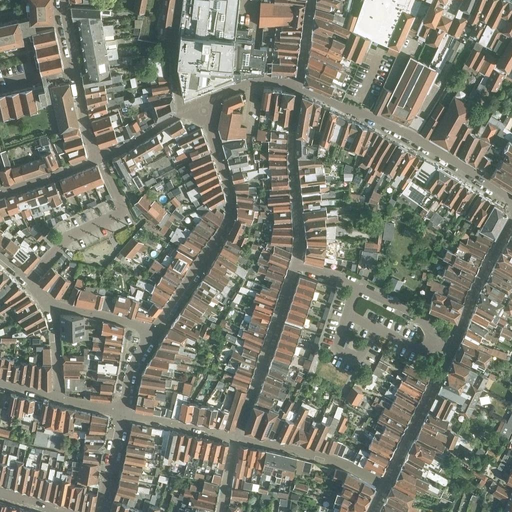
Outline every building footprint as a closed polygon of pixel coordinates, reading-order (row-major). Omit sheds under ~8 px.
[(28,0),(29,8),(52,7),(51,0),(28,0)] [(134,0),(133,10),(144,12),(146,0),(134,0)] [(163,0),(158,37),(160,37),(169,39),(172,18),(174,1),(174,0),(163,0)] [(265,47),(261,47),(253,46),(253,39),(248,39),(248,34),(245,33),(246,27),(236,26),(238,0),(181,0),(178,33),(180,33),(177,64),(183,98),(240,76),(240,75),(249,74),(263,73),(265,56),(265,55),(265,47)] [(340,1),(337,0),(315,0),(315,1),(316,2),(315,7),(329,11),(330,6),(338,8),(340,1)] [(349,13),(352,0),(346,0),(343,13),(334,11),(334,12),(348,17),(349,13)] [(364,35),(377,0),(362,0),(358,15),(353,30),(364,35)] [(377,40),(393,0),(377,0),(364,35),(370,37),(377,40)] [(403,16),(409,0),(393,0),(377,40),(386,44),(399,15),(403,16)] [(472,4),(473,0),(459,0),(446,28),(445,28),(437,47),(431,58),(428,65),(410,56),(392,90),(381,114),(408,125),(414,112),(416,113),(426,92),(427,92),(438,70),(439,70),(445,58),(455,38),(458,33),(458,32),(472,4)] [(416,12),(421,0),(409,0),(403,16),(399,15),(386,44),(389,45),(386,51),(396,55),(399,49),(409,27),(414,16),(416,12)] [(424,15),(430,0),(421,0),(416,12),(424,15)] [(434,23),(444,0),(430,0),(424,15),(423,18),(434,23)] [(445,28),(446,28),(459,0),(444,0),(434,23),(426,41),(437,47),(445,28)] [(480,9),(483,0),(473,0),(472,4),(458,32),(467,36),(475,20),(474,19),(480,9)] [(490,49),(511,9),(511,0),(495,0),(476,39),(475,41),(473,45),(464,62),(459,72),(467,76),(471,69),(477,72),(478,71),(479,69),(488,53),(490,49)] [(476,39),(495,0),(483,0),(480,9),(474,19),(475,20),(467,36),(475,41),(474,42),(475,42),(473,45),(475,41),(476,39)] [(304,4),(269,2),(261,1),(258,26),(271,26),(301,24),(304,4)] [(77,19),(101,18),(100,13),(111,13),(110,8),(70,6),(72,19),(77,19)] [(32,31),(54,26),(53,21),(52,7),(29,8),(30,16),(18,19),(22,34),(32,32),(32,31)] [(348,17),(334,12),(334,13),(315,8),(314,14),(314,16),(351,29),(353,30),(358,15),(349,13),(348,17)] [(501,52),(511,32),(511,9),(490,49),(488,53),(479,69),(478,71),(483,74),(482,76),(481,76),(478,81),(484,84),(490,72),(491,72),(496,62),(499,56),(501,52)] [(348,36),(351,29),(314,16),(312,30),(326,35),(327,32),(331,33),(333,28),(336,32),(348,36)] [(414,16),(409,27),(416,32),(421,19),(414,16)] [(79,30),(113,29),(112,24),(102,24),(101,18),(77,19),(79,30)] [(426,41),(434,23),(423,18),(415,36),(426,41)] [(23,42),(22,34),(18,19),(4,22),(9,45),(23,42)] [(0,46),(9,45),(4,22),(0,23),(0,46)] [(271,32),(300,33),(301,24),(271,26),(271,32)] [(35,45),(57,40),(54,26),(32,31),(32,32),(35,45)] [(81,41),(105,38),(104,34),(114,33),(113,29),(79,30),(81,41)] [(370,37),(364,35),(353,30),(351,29),(348,36),(345,43),(326,35),(312,30),(311,39),(359,59),(360,60),(370,37)] [(299,41),(300,33),(271,32),(270,38),(299,41)] [(504,77),(505,76),(510,66),(511,62),(511,61),(511,32),(501,52),(499,56),(496,62),(491,72),(490,72),(484,84),(495,90),(499,82),(501,83),(504,77)] [(169,53),(169,39),(160,37),(160,53),(159,53),(159,56),(169,56),(169,53)] [(83,52),(117,48),(115,38),(105,40),(105,38),(81,41),(83,52)] [(299,41),(270,38),(262,38),(261,47),(265,47),(298,49),(299,41)] [(455,38),(445,58),(451,62),(457,50),(460,52),(464,43),(455,38)] [(357,64),(359,59),(311,39),(310,47),(347,64),(349,60),(357,64)] [(38,58),(60,53),(57,40),(35,45),(38,58)] [(297,57),(298,49),(265,47),(265,55),(297,57)] [(350,65),(347,64),(310,47),(309,55),(339,69),(341,65),(348,69),(350,65)] [(84,62),(118,58),(117,48),(83,52),(84,62)] [(60,53),(38,58),(41,72),(63,67),(60,53)] [(169,56),(159,56),(148,55),(148,57),(142,57),(142,64),(148,64),(148,74),(149,74),(170,75),(169,65),(169,56)] [(295,73),(297,57),(265,55),(265,56),(266,56),(265,65),(267,65),(266,72),(272,71),(295,73)] [(347,72),(339,69),(309,55),(307,64),(333,76),(334,73),(335,72),(344,77),(347,72)] [(86,73),(110,69),(109,64),(119,62),(118,58),(84,62),(86,73)] [(333,77),(333,76),(307,64),(305,72),(329,83),(331,80),(341,85),(342,81),(333,77)] [(84,86),(104,83),(122,80),(121,74),(111,76),(110,69),(86,73),(81,74),(84,86)] [(442,80),(447,83),(451,85),(457,74),(449,69),(442,80)] [(334,85),(329,83),(305,72),(303,84),(329,95),(334,85)] [(172,90),(170,75),(149,74),(150,84),(151,86),(141,88),(142,93),(146,93),(152,92),(152,94),(172,90)] [(442,80),(438,77),(434,85),(443,90),(447,83),(442,80)] [(60,131),(78,126),(69,83),(51,86),(48,81),(33,88),(38,108),(53,100),(60,131)] [(86,96),(112,91),(124,88),(123,84),(111,87),(105,88),(104,83),(84,86),(86,96)] [(341,101),(346,91),(334,85),(329,95),(341,101)] [(381,114),(392,90),(382,86),(382,87),(383,87),(372,111),(381,114)] [(38,108),(33,88),(32,87),(19,90),(24,112),(38,109),(38,108)] [(269,116),(273,89),(263,89),(261,107),(266,107),(265,116),(266,116),(266,118),(263,118),(263,122),(268,122),(269,116)] [(276,129),(282,90),(281,90),(273,89),(269,116),(274,117),(273,120),(272,120),(270,128),(276,129)] [(10,115),(24,112),(19,90),(5,93),(10,115)] [(150,109),(173,100),(172,90),(152,94),(152,92),(146,93),(140,95),(142,98),(147,96),(150,108),(150,109)] [(287,132),(288,133),(289,124),(292,104),(294,93),(282,90),(276,129),(276,131),(287,132)] [(113,98),(112,91),(86,96),(88,106),(107,101),(107,99),(113,98)] [(432,95),(427,92),(426,92),(416,113),(414,112),(408,125),(418,131),(425,120),(439,98),(433,95),(432,95)] [(0,117),(10,115),(5,93),(0,93),(0,117)] [(220,137),(244,139),(245,134),(245,133),(246,127),(239,126),(240,120),(242,112),(232,110),(232,107),(244,102),(240,93),(223,100),(218,129),(220,136),(220,137)] [(305,136),(312,100),(312,99),(302,95),(296,134),(305,136)] [(107,101),(88,106),(89,116),(107,111),(105,105),(117,102),(117,101),(118,100),(120,107),(124,106),(122,96),(113,98),(107,99),(107,101)] [(473,107),(454,96),(449,104),(447,107),(429,138),(439,144),(448,149),(464,121),(472,107),(473,107)] [(150,109),(150,108),(144,110),(144,111),(134,115),(137,121),(147,117),(146,114),(151,112),(155,122),(175,110),(173,100),(150,109)] [(313,136),(321,104),(312,100),(305,136),(306,142),(311,143),(313,136)] [(429,138),(447,107),(439,102),(431,115),(420,132),(429,138)] [(320,138),(329,108),(321,104),(313,136),(320,138)] [(329,137),(336,112),(329,108),(320,138),(319,141),(318,145),(315,158),(320,159),(321,156),(326,157),(329,144),(335,145),(337,139),(329,137)] [(337,139),(345,116),(336,112),(329,137),(337,139)] [(95,134),(113,128),(111,121),(117,119),(115,113),(91,120),(95,134)] [(343,143),(351,120),(345,116),(337,139),(335,145),(332,153),(336,155),(340,144),(339,144),(340,141),(343,143)] [(157,135),(161,143),(186,130),(180,119),(156,133),(157,135)] [(358,151),(366,127),(358,123),(351,120),(343,143),(342,146),(348,148),(348,147),(358,151)] [(129,124),(133,131),(139,127),(135,121),(129,124)] [(464,121),(448,149),(456,153),(471,125),(464,121)] [(492,141),(499,128),(488,121),(486,126),(484,130),(480,136),(479,139),(478,138),(467,160),(473,164),(475,165),(481,154),(484,149),(487,150),(493,141),(492,141)] [(133,131),(129,124),(128,122),(122,125),(123,129),(126,138),(134,134),(133,131)] [(479,139),(480,136),(484,130),(486,126),(482,124),(475,137),(469,133),(458,154),(467,160),(478,138),(479,139)] [(65,139),(81,135),(78,126),(60,131),(55,133),(57,138),(64,135),(65,139)] [(370,150),(379,134),(374,130),(366,127),(358,151),(363,153),(362,156),(364,157),(365,154),(366,152),(368,152),(370,150)] [(511,131),(504,127),(502,130),(506,132),(502,137),(508,141),(511,143),(511,131)] [(113,128),(95,134),(99,147),(124,139),(122,134),(116,136),(113,128)] [(188,143),(203,136),(200,128),(178,139),(181,147),(184,145),(188,143)] [(287,132),(276,131),(271,131),(266,130),(258,128),(256,137),(256,139),(261,140),(263,140),(287,142),(287,132)] [(499,128),(492,141),(493,141),(498,145),(502,137),(506,132),(502,130),(499,128)] [(306,142),(305,136),(296,134),(296,145),(297,157),(297,158),(309,158),(315,158),(318,145),(311,143),(306,142)] [(370,165),(385,137),(379,134),(370,150),(368,152),(366,152),(365,154),(364,157),(362,156),(358,165),(367,169),(370,164),(370,165)] [(59,153),(83,145),(81,135),(65,139),(57,142),(53,143),(59,153)] [(167,154),(161,143),(157,135),(143,143),(149,154),(160,147),(165,156),(167,154)] [(190,149),(206,142),(203,136),(188,143),(190,149)] [(246,148),(244,139),(220,137),(226,157),(244,154),(243,148),(246,148)] [(375,174),(392,141),(385,137),(370,165),(373,166),(370,172),(367,170),(363,178),(371,181),(375,174)] [(41,158),(44,171),(58,167),(51,152),(48,143),(46,139),(40,141),(41,145),(37,147),(40,155),(41,158)] [(287,151),(287,142),(263,140),(261,140),(260,144),(269,145),(268,150),(287,151)] [(384,170),(398,144),(392,141),(375,174),(380,176),(384,170)] [(503,148),(503,149),(507,151),(511,154),(511,143),(508,141),(503,148)] [(190,149),(186,151),(178,154),(175,156),(177,160),(190,154),(192,159),(209,151),(206,142),(190,149)] [(152,159),(149,154),(143,143),(130,150),(140,169),(142,168),(138,160),(144,157),(147,162),(152,159)] [(391,175),(395,169),(407,149),(398,144),(384,170),(380,176),(372,190),(370,196),(378,200),(380,196),(382,194),(376,191),(386,172),(388,173),(385,178),(389,180),(391,175)] [(511,154),(493,144),(489,151),(511,165),(511,154)] [(83,145),(59,153),(61,158),(68,155),(70,162),(86,156),(83,145)] [(178,154),(186,151),(184,145),(181,147),(176,150),(178,154)] [(256,153),(255,149),(253,149),(254,159),(268,158),(268,160),(286,159),(287,151),(268,150),(268,153),(256,153)] [(403,173),(415,153),(407,149),(395,169),(398,171),(397,174),(391,183),(396,187),(404,174),(403,173)] [(15,181),(11,168),(10,166),(6,150),(0,152),(5,168),(0,169),(0,173),(4,185),(15,181)] [(136,171),(140,169),(130,150),(120,155),(128,171),(134,168),(136,171)] [(192,171),(212,161),(210,153),(188,162),(192,171)] [(247,172),(246,171),(241,171),(240,170),(250,169),(249,164),(248,164),(246,153),(244,154),(226,157),(229,167),(231,174),(247,172)] [(402,192),(423,158),(415,153),(403,173),(404,174),(407,176),(406,178),(404,176),(398,184),(404,188),(401,191),(402,192)] [(491,160),(486,157),(481,154),(475,165),(485,171),(490,161),(491,160)] [(132,177),(128,171),(120,155),(112,159),(128,188),(130,187),(130,186),(135,183),(132,177)] [(511,166),(495,155),(490,161),(511,174),(511,166)] [(25,178),(44,171),(41,158),(21,164),(25,178)] [(320,159),(315,158),(309,158),(297,158),(298,167),(318,165),(318,168),(322,167),(323,167),(323,164),(328,165),(328,160),(320,159)] [(408,196),(430,162),(423,158),(402,192),(408,196)] [(286,159),(268,160),(268,162),(268,168),(287,167),(286,159)] [(194,177),(215,167),(212,161),(192,171),(194,177)] [(511,187),(511,174),(495,164),(490,161),(485,171),(483,174),(489,178),(494,181),(496,182),(495,183),(502,187),(504,183),(511,187)] [(415,201),(437,166),(430,162),(408,196),(415,201)] [(15,181),(25,178),(21,164),(11,168),(15,181)] [(87,169),(93,185),(103,181),(97,165),(87,169)] [(323,174),(322,167),(318,168),(318,165),(298,167),(299,176),(323,174)] [(421,205),(444,171),(437,166),(415,201),(421,205)] [(198,185),(218,176),(215,167),(194,177),(198,185)] [(268,168),(258,169),(247,171),(248,179),(249,179),(259,172),(267,172),(267,178),(288,177),(287,167),(268,168)] [(84,189),(93,185),(87,169),(78,172),(84,189)] [(428,209),(451,175),(444,171),(421,205),(428,209)] [(79,191),(84,189),(78,172),(69,176),(75,192),(76,192),(77,195),(81,194),(79,191)] [(244,180),(248,179),(247,172),(231,174),(233,182),(244,180)] [(132,177),(135,183),(139,190),(144,187),(139,177),(137,174),(132,177)] [(300,186),(325,183),(324,174),(323,174),(299,176),(300,186)] [(442,203),(444,200),(458,179),(451,175),(428,209),(427,211),(423,216),(430,219),(433,216),(436,212),(433,210),(437,203),(438,200),(442,203)] [(65,196),(75,192),(69,176),(59,180),(65,196)] [(193,200),(200,196),(220,184),(218,176),(198,185),(197,185),(199,190),(191,196),(193,200)] [(271,189),(289,187),(288,177),(262,179),(262,183),(264,183),(264,182),(271,181),(271,182),(271,189)] [(450,205),(464,183),(458,179),(444,200),(450,205)] [(54,182),(44,185),(50,204),(61,200),(54,182)] [(254,195),(258,195),(258,194),(256,194),(256,191),(254,191),(254,187),(248,187),(248,182),(234,184),(236,192),(236,193),(254,195)] [(301,194),(329,191),(328,186),(326,186),(325,183),(300,186),(301,194)] [(458,209),(471,188),(464,183),(450,205),(447,211),(451,214),(452,212),(455,207),(458,209)] [(203,202),(223,191),(220,184),(200,196),(203,202)] [(51,206),(50,204),(44,185),(34,189),(39,203),(44,201),(46,208),(51,206)] [(270,196),(289,194),(289,187),(271,189),(269,189),(270,196)] [(465,214),(478,193),(471,188),(458,209),(465,214)] [(29,206),(39,203),(34,189),(24,192),(29,206)] [(176,197),(182,203),(186,198),(176,189),(174,192),(178,195),(176,197)] [(302,202),(321,200),(321,197),(341,195),(341,189),(329,191),(301,194),(302,202)] [(217,205),(225,200),(223,191),(203,202),(204,202),(200,205),(196,207),(198,210),(195,213),(199,215),(208,209),(209,210),(211,208),(217,205)] [(30,208),(29,206),(24,192),(15,196),(19,210),(21,216),(32,213),(30,208)] [(143,212),(154,201),(145,192),(134,203),(143,212)] [(264,195),(258,195),(254,195),(236,193),(236,200),(253,202),(256,203),(260,203),(265,203),(264,195)] [(472,218),(485,196),(478,193),(465,214),(464,216),(467,217),(461,227),(465,229),(472,219),(472,218)] [(268,203),(290,202),(289,194),(270,196),(267,196),(268,203)] [(15,196),(5,199),(9,213),(14,212),(16,218),(22,217),(21,216),(19,210),(15,196)] [(470,231),(475,234),(475,233),(479,227),(493,201),(485,196),(472,218),(472,219),(476,221),(473,224),(470,231)] [(9,213),(5,199),(4,197),(0,198),(0,221),(4,220),(3,216),(9,213)] [(303,209),(325,207),(325,206),(320,207),(320,204),(334,203),(334,199),(322,200),(321,200),(302,202),(303,209)] [(225,200),(217,205),(224,210),(225,200)] [(252,209),(253,202),(236,200),(237,207),(249,209),(252,209)] [(161,227),(163,224),(167,219),(170,215),(166,211),(165,212),(154,201),(143,212),(155,223),(156,222),(161,227)] [(479,227),(494,235),(506,212),(506,209),(493,201),(479,227)] [(264,211),(290,209),(290,202),(268,203),(265,203),(260,203),(260,207),(263,207),(264,211)] [(258,210),(252,209),(249,209),(237,207),(236,217),(249,223),(251,223),(253,215),(257,216),(258,210)] [(304,219),(337,216),(336,209),(330,210),(330,212),(326,212),(325,207),(303,209),(304,219)] [(423,216),(427,211),(423,208),(419,214),(423,217),(423,216)] [(214,213),(209,210),(208,209),(199,215),(198,215),(216,227),(221,221),(222,219),(222,217),(223,214),(216,210),(214,213)] [(273,222),(291,221),(290,209),(264,211),(260,211),(260,214),(258,214),(257,221),(262,221),(262,216),(273,216),(273,222)] [(199,215),(195,213),(194,212),(189,213),(198,221),(196,224),(212,234),(216,227),(198,215),(199,215)] [(391,217),(398,225),(404,219),(397,212),(391,217)] [(167,219),(171,222),(175,216),(171,213),(170,215),(167,219)] [(305,228),(325,226),(324,222),(337,220),(337,216),(304,219),(305,228)] [(433,216),(430,219),(426,226),(432,229),(438,220),(433,216)] [(46,219),(47,225),(51,228),(55,223),(53,217),(46,219)] [(250,226),(251,223),(249,223),(236,217),(232,228),(231,229),(241,234),(245,224),(250,226)] [(376,229),(382,231),(385,219),(379,217),(376,229)] [(0,249),(1,250),(10,238),(12,237),(13,236),(13,235),(7,229),(14,222),(12,221),(8,225),(3,231),(0,234),(0,249)] [(271,229),(292,230),(292,228),(291,221),(273,222),(272,222),(271,229)] [(34,236),(40,231),(38,230),(36,223),(32,225),(29,230),(30,233),(34,236)] [(164,232),(168,227),(163,224),(161,227),(160,230),(164,232)] [(207,240),(212,234),(196,224),(191,230),(207,240)] [(325,236),(325,237),(334,238),(335,225),(325,226),(305,228),(306,236),(325,236)] [(30,233),(29,230),(29,231),(26,226),(21,230),(19,228),(24,234),(25,234),(26,235),(30,233)] [(191,230),(185,227),(183,230),(176,227),(174,231),(202,246),(207,240),(191,230)] [(491,241),(494,235),(479,227),(475,233),(491,241)] [(245,235),(241,234),(231,229),(227,237),(240,243),(242,243),(244,244),(248,236),(245,235)] [(40,231),(34,236),(39,240),(44,234),(40,231)] [(198,252),(202,246),(174,231),(171,237),(198,252)] [(467,237),(469,234),(463,231),(460,237),(466,240),(467,237)] [(491,241),(475,233),(475,234),(470,231),(469,234),(467,237),(488,246),(491,241)] [(127,242),(136,248),(140,241),(133,236),(127,242)] [(326,241),(325,237),(325,236),(306,236),(307,244),(336,247),(340,248),(341,242),(326,241)] [(193,258),(198,252),(171,237),(169,240),(178,245),(176,249),(193,258)] [(242,243),(240,243),(227,237),(223,244),(236,251),(243,255),(247,250),(241,247),(242,243)] [(485,252),(488,246),(467,237),(466,240),(464,243),(469,246),(485,252)] [(9,257),(19,245),(20,243),(15,239),(14,241),(10,238),(1,250),(9,257)] [(469,246),(464,243),(459,241),(456,246),(457,246),(482,259),(485,252),(469,246)] [(136,247),(144,252),(147,247),(139,242),(136,247)] [(291,252),(285,249),(269,243),(265,242),(264,244),(260,243),(260,245),(271,249),(269,252),(289,259),(291,252)] [(132,253),(148,262),(151,257),(132,246),(127,243),(119,252),(129,258),(132,253)] [(511,246),(506,244),(507,243),(506,243),(498,258),(511,265),(511,246)] [(252,261),(243,255),(236,251),(223,244),(218,252),(234,262),(237,258),(249,266),(251,263),(252,261)] [(335,258),(336,247),(307,244),(305,252),(315,254),(325,256),(335,258)] [(18,264),(33,251),(32,250),(27,246),(24,250),(19,245),(9,257),(18,264)] [(475,273),(482,259),(457,246),(454,253),(447,249),(443,258),(460,266),(475,273)] [(193,258),(176,249),(173,247),(169,255),(172,257),(172,258),(187,267),(193,258)] [(289,259),(269,252),(261,249),(259,253),(258,257),(287,267),(289,259)] [(33,251),(18,264),(26,272),(40,257),(33,251)] [(247,270),(234,262),(218,252),(214,259),(226,267),(226,266),(244,277),(248,270),(247,270)] [(341,259),(335,258),(325,256),(315,254),(305,252),(303,261),(322,266),(324,259),(326,259),(325,260),(326,261),(340,263),(341,259)] [(284,275),(287,267),(258,257),(256,262),(260,263),(259,266),(284,275)] [(182,277),(187,267),(172,258),(166,267),(182,277)] [(511,265),(498,258),(494,265),(509,273),(511,274),(511,265)] [(182,277),(166,267),(155,260),(154,259),(149,266),(155,270),(162,275),(177,284),(182,277)] [(222,273),(226,267),(214,259),(210,266),(222,273)] [(247,270),(248,270),(250,271),(251,272),(255,265),(251,263),(249,266),(247,270)] [(475,273),(460,266),(459,268),(448,263),(446,267),(471,279),(475,273)] [(508,276),(509,273),(494,265),(491,271),(511,283),(511,277),(508,276)] [(229,278),(222,273),(210,266),(206,273),(230,288),(225,284),(229,278)] [(281,283),(284,275),(259,266),(258,269),(256,268),(255,270),(256,271),(264,274),(264,277),(269,279),(281,283)] [(471,279),(446,267),(445,266),(442,272),(438,271),(436,276),(442,279),(450,282),(448,287),(465,294),(467,287),(471,279)] [(47,290),(59,274),(50,267),(37,282),(47,290)] [(0,286),(9,275),(3,270),(0,273),(0,286)] [(137,271),(136,278),(150,281),(151,275),(137,271)] [(427,280),(432,280),(434,274),(423,271),(421,278),(427,280)] [(511,291),(509,289),(511,283),(491,271),(485,282),(507,294),(505,296),(506,296),(507,297),(509,295),(511,296),(509,300),(511,301),(511,291)] [(226,294),(230,288),(206,273),(201,279),(228,296),(226,294)] [(59,274),(47,290),(59,297),(69,280),(59,274)] [(0,295),(2,298),(15,281),(9,275),(0,286),(0,295)] [(172,293),(177,284),(162,275),(156,284),(172,293)] [(296,285),(314,291),(317,281),(299,275),(296,285)] [(389,283),(394,290),(402,284),(396,277),(389,283)] [(93,307),(96,294),(98,287),(93,286),(94,283),(86,281),(85,282),(77,279),(67,301),(76,304),(93,307)] [(172,293),(156,284),(154,283),(153,286),(143,281),(138,279),(135,284),(139,285),(138,286),(144,288),(150,292),(151,291),(152,292),(166,300),(172,293)] [(223,303),(228,296),(201,279),(197,286),(212,296),(219,300),(223,303)] [(279,291),(266,286),(248,279),(246,284),(249,285),(260,289),(259,292),(276,299),(279,291)] [(279,291),(281,283),(269,279),(266,286),(279,291)] [(436,282),(432,280),(427,280),(426,283),(430,284),(429,288),(434,290),(431,298),(429,305),(424,302),(425,299),(420,297),(420,299),(417,298),(417,300),(415,303),(428,308),(428,309),(456,320),(462,302),(446,295),(446,294),(442,292),(444,285),(440,284),(440,283),(436,282)] [(7,302),(24,290),(15,281),(2,298),(7,302)] [(506,306),(508,302),(509,300),(511,296),(509,295),(507,297),(506,296),(505,296),(507,294),(485,282),(480,291),(506,306)] [(276,299),(259,292),(248,288),(241,285),(239,290),(247,293),(254,295),(252,299),(273,307),(276,299)] [(311,300),(314,291),(296,285),(293,294),(311,300)] [(465,294),(448,287),(444,285),(442,292),(446,294),(446,295),(462,302),(465,294)] [(139,304),(141,298),(144,288),(138,286),(138,289),(137,289),(135,297),(136,297),(135,299),(128,297),(124,314),(135,317),(139,304)] [(216,304),(219,300),(212,296),(197,286),(193,293),(209,303),(210,300),(216,304)] [(113,309),(116,298),(104,295),(105,289),(98,287),(96,294),(103,295),(109,297),(106,310),(111,308),(113,309)] [(7,302),(0,307),(0,312),(12,305),(17,312),(34,302),(29,296),(24,290),(7,302)] [(511,310),(511,304),(508,302),(506,306),(480,291),(476,303),(497,314),(504,318),(508,312),(510,314),(511,310)] [(162,306),(166,300),(152,292),(150,296),(148,295),(147,298),(148,298),(147,301),(151,304),(153,301),(162,306)] [(232,300),(236,302),(239,302),(242,294),(237,292),(232,300)] [(205,308),(209,303),(193,293),(188,301),(202,310),(200,314),(206,318),(206,317),(213,321),(215,317),(210,314),(211,312),(205,308)] [(100,308),(103,295),(96,294),(93,307),(100,308)] [(124,314),(128,297),(117,294),(116,298),(113,309),(112,311),(124,314)] [(307,310),(311,300),(293,294),(290,304),(307,310)] [(100,308),(106,310),(109,297),(103,295),(100,308)] [(147,301),(144,299),(141,298),(139,304),(148,309),(147,309),(155,315),(162,306),(153,301),(151,304),(147,301)] [(271,314),(273,307),(252,299),(250,306),(271,314)] [(200,314),(202,310),(188,301),(180,312),(194,320),(200,322),(202,317),(199,316),(200,314)] [(18,322),(40,310),(35,303),(15,315),(18,322)] [(506,319),(504,318),(497,314),(476,303),(473,310),(497,323),(502,326),(504,327),(506,322),(504,321),(506,319)] [(151,321),(155,315),(147,309),(148,309),(139,304),(135,317),(151,321)] [(271,314),(250,306),(244,304),(242,309),(252,312),(251,314),(269,321),(271,314)] [(304,319),(307,310),(290,304),(287,313),(304,319)] [(18,322),(17,323),(20,330),(44,318),(45,318),(40,310),(18,322)] [(241,318),(244,319),(247,311),(241,310),(236,325),(238,325),(241,318)] [(495,327),(497,323),(473,310),(470,318),(485,327),(487,323),(495,327)] [(191,327),(194,320),(180,312),(170,326),(196,339),(197,336),(199,331),(196,330),(195,332),(190,329),(188,329),(190,326),(191,327)] [(301,328),(304,319),(287,313),(283,322),(301,328)] [(266,329),(269,321),(251,314),(249,322),(266,329)] [(84,338),(83,329),(83,317),(60,315),(61,338),(84,338)] [(25,328),(12,333),(12,336),(25,336),(47,327),(44,318),(25,328)] [(487,328),(485,327),(470,318),(467,327),(481,335),(483,336),(496,341),(497,338),(485,333),(487,328)] [(266,329),(249,322),(242,320),(240,326),(264,336),(266,329)] [(93,340),(121,344),(124,327),(103,322),(101,333),(105,334),(104,338),(93,336),(92,340),(93,340)] [(298,338),(301,328),(283,322),(280,332),(298,338)] [(199,335),(208,338),(212,328),(204,324),(199,335)] [(261,344),(264,336),(240,326),(237,334),(245,337),(261,344)] [(511,331),(504,328),(504,327),(502,326),(501,327),(502,328),(499,334),(509,339),(511,333),(511,331)] [(261,344),(245,337),(243,341),(236,338),(227,334),(224,333),(225,331),(216,327),(214,331),(225,337),(234,342),(237,343),(258,352),(261,344)] [(477,344),(481,335),(467,327),(464,334),(461,341),(478,349),(491,353),(505,358),(507,352),(493,347),(492,349),(479,344),(479,345),(477,344)] [(180,344),(184,346),(185,341),(191,344),(192,342),(193,343),(194,340),(169,328),(161,340),(180,344)] [(295,347),(298,338),(280,332),(277,341),(295,347)] [(120,353),(121,344),(93,340),(91,349),(103,351),(120,353)] [(182,351),(184,346),(180,344),(161,340),(157,347),(186,355),(191,357),(194,357),(195,353),(185,351),(182,351)] [(292,356),(295,347),(277,341),(274,350),(292,356)] [(485,365),(491,353),(478,349),(461,341),(456,352),(453,359),(469,366),(470,364),(483,370),(485,365)] [(256,359),(258,352),(237,343),(236,346),(232,344),(230,348),(232,349),(256,359)] [(190,361),(191,357),(186,355),(157,347),(151,357),(180,364),(181,359),(190,361)] [(42,363),(51,364),(49,348),(42,348),(42,363)] [(120,353),(103,351),(102,356),(87,353),(87,348),(84,348),(83,356),(83,358),(98,359),(119,361),(120,353)] [(254,367),(256,359),(232,349),(229,357),(254,367)] [(0,376),(9,379),(12,364),(13,360),(2,357),(4,351),(0,350),(0,376)] [(288,366),(292,356),(274,350),(271,360),(288,367),(289,366),(288,366)] [(34,385),(36,365),(37,357),(29,356),(29,361),(28,363),(25,383),(34,385)] [(187,365),(180,364),(151,357),(146,365),(167,370),(167,369),(173,371),(174,368),(186,370),(187,365)] [(251,374),(254,367),(229,357),(227,365),(251,374)] [(117,373),(119,361),(98,359),(96,370),(117,373)] [(468,367),(469,366),(453,359),(447,370),(471,382),(471,383),(481,388),(487,391),(493,379),(483,374),(468,367)] [(298,370),(289,366),(288,367),(271,360),(269,366),(285,374),(286,375),(287,372),(290,373),(289,376),(294,379),(296,374),(301,376),(303,373),(298,370)] [(380,367),(380,368),(387,371),(390,366),(379,360),(376,365),(380,367)] [(25,383),(28,363),(20,362),(19,365),(12,364),(9,379),(17,381),(25,383)] [(51,364),(42,363),(42,365),(41,386),(51,388),(51,364)] [(87,363),(83,363),(63,363),(64,377),(79,377),(79,369),(83,369),(87,369),(87,363)] [(402,370),(406,372),(425,384),(429,377),(406,363),(402,370)] [(251,374),(227,365),(225,364),(224,369),(234,373),(233,376),(249,382),(251,374)] [(41,386),(42,365),(36,365),(34,385),(41,386)] [(172,376),(173,371),(167,369),(167,370),(146,365),(141,374),(147,375),(152,376),(159,378),(160,373),(172,376)] [(377,375),(380,368),(380,367),(376,365),(372,372),(377,375)] [(282,381),(285,374),(269,366),(266,374),(282,381)] [(117,373),(96,370),(92,370),(91,378),(102,379),(102,383),(100,382),(100,386),(114,387),(117,373)] [(473,405),(481,388),(471,383),(471,382),(447,370),(441,384),(465,395),(463,400),(473,405)] [(483,374),(493,379),(495,380),(497,376),(485,370),(483,374)] [(374,381),(377,375),(372,372),(368,379),(373,381),(374,381)] [(422,391),(425,384),(406,372),(403,377),(397,373),(396,376),(402,379),(422,391)] [(183,373),(180,384),(190,386),(192,375),(183,373)] [(249,382),(233,376),(224,373),(222,377),(229,380),(231,380),(230,383),(237,386),(236,389),(246,392),(249,382)] [(290,385),(282,381),(266,374),(263,383),(287,392),(290,385)] [(152,378),(152,376),(147,375),(146,377),(141,376),(139,385),(163,390),(164,385),(170,386),(171,379),(165,378),(164,380),(152,378)] [(84,378),(79,377),(64,377),(65,394),(69,395),(69,390),(84,391),(86,391),(86,387),(86,384),(84,384),(84,378)] [(375,382),(374,381),(373,381),(368,379),(365,385),(371,389),(375,382)] [(418,398),(422,391),(402,379),(398,386),(418,398)] [(418,398),(398,386),(391,382),(387,389),(415,405),(418,398)] [(284,398),(287,392),(263,383),(259,390),(265,393),(265,396),(272,399),(273,398),(274,396),(277,397),(284,398)] [(470,412),(473,405),(463,400),(465,395),(441,384),(437,392),(457,402),(455,406),(459,408),(458,410),(468,415),(474,418),(476,415),(470,412)] [(165,390),(163,390),(139,385),(137,393),(138,394),(154,397),(155,393),(160,394),(159,396),(164,397),(165,390)] [(92,392),(92,391),(92,388),(86,387),(86,391),(84,391),(83,399),(111,401),(113,393),(92,392)] [(360,398),(363,393),(352,387),(349,392),(360,398)] [(234,429),(246,392),(236,389),(229,408),(223,427),(234,429)] [(415,405),(387,389),(386,389),(384,393),(389,396),(394,399),(393,401),(411,412),(415,405)] [(265,396),(265,393),(259,390),(255,402),(268,407),(273,409),(276,403),(281,405),(283,401),(278,399),(273,398),(272,399),(265,396)] [(182,401),(183,394),(177,392),(174,403),(173,410),(171,417),(178,418),(181,401),(182,401)] [(457,402),(437,392),(428,411),(438,416),(439,414),(447,419),(452,409),(458,411),(458,410),(459,408),(455,406),(457,402)] [(15,413),(18,395),(11,394),(7,412),(9,412),(7,422),(13,424),(15,413)] [(158,398),(154,397),(138,394),(136,401),(154,406),(157,406),(158,398)] [(190,420),(193,403),(189,402),(189,400),(186,399),(187,395),(183,394),(182,401),(181,401),(178,418),(190,420)] [(482,394),(479,399),(492,406),(494,400),(482,394)] [(22,414),(25,397),(18,395),(15,413),(18,413),(16,423),(21,424),(23,415),(22,414)] [(411,412),(393,401),(392,401),(389,404),(387,403),(388,403),(376,396),(374,399),(408,419),(411,412)] [(31,418),(35,399),(25,397),(22,414),(23,415),(21,424),(21,427),(29,429),(30,423),(25,422),(26,417),(25,417),(25,415),(29,416),(29,418),(31,418)] [(39,421),(43,401),(35,399),(31,418),(30,423),(29,429),(34,430),(36,420),(39,421)] [(408,419),(374,399),(373,399),(370,404),(380,410),(381,408),(383,409),(381,413),(404,426),(408,419)] [(289,410),(293,402),(288,400),(283,410),(278,408),(277,411),(278,412),(267,435),(276,437),(289,410)] [(38,423),(45,425),(50,403),(43,401),(39,421),(38,423)] [(153,409),(154,406),(136,401),(134,410),(160,415),(161,411),(153,409)] [(307,413),(310,405),(302,401),(296,413),(289,410),(276,437),(292,441),(301,421),(302,421),(303,419),(306,413),(306,412),(307,413)] [(478,406),(491,413),(493,408),(481,401),(478,406)] [(54,427),(58,405),(50,403),(45,425),(54,427)] [(201,423),(205,405),(193,403),(190,420),(201,423)] [(63,429),(66,407),(58,405),(54,427),(63,429)] [(213,425),(214,423),(217,407),(205,405),(201,423),(213,425)] [(254,434),(264,408),(253,405),(244,431),(254,434)] [(306,412),(306,413),(312,416),(316,408),(310,405),(307,413),(306,412)] [(330,437),(339,419),(343,408),(337,406),(333,416),(332,415),(318,448),(325,450),(330,437)] [(73,425),(74,410),(66,407),(63,429),(63,431),(69,432),(68,437),(75,437),(75,441),(78,441),(79,437),(79,431),(78,431),(78,428),(73,428),(73,425)] [(278,412),(277,411),(273,409),(268,407),(267,410),(264,408),(254,434),(267,436),(267,435),(278,412)] [(173,410),(169,409),(165,408),(163,416),(171,417),(173,410)] [(223,427),(229,408),(226,408),(225,410),(220,409),(214,423),(213,425),(223,427)] [(82,420),(88,421),(89,421),(90,413),(74,410),(73,425),(81,425),(82,420)] [(445,424),(447,419),(439,414),(438,416),(428,411),(424,420),(439,427),(445,431),(449,433),(450,431),(452,427),(445,424)] [(89,431),(105,432),(108,417),(92,413),(89,431)] [(401,433),(404,426),(381,413),(377,419),(383,423),(401,433)] [(318,448),(332,415),(328,414),(327,417),(323,415),(319,423),(309,446),(318,448)] [(301,444),(305,431),(307,426),(308,426),(310,422),(303,419),(302,421),(301,421),(292,441),(301,444)] [(309,446),(319,423),(314,420),(313,420),(308,432),(305,431),(301,444),(309,446)] [(424,420),(420,427),(445,440),(449,433),(445,431),(443,435),(437,431),(439,427),(424,420)] [(495,432),(508,438),(511,428),(511,425),(501,420),(495,432)] [(130,433),(147,437),(149,437),(151,432),(159,434),(159,435),(163,436),(164,430),(156,428),(136,424),(132,423),(130,433)] [(397,440),(401,433),(383,423),(381,426),(376,424),(376,425),(374,424),(372,426),(376,429),(383,433),(397,440)] [(0,435),(8,438),(10,430),(0,427),(0,435)] [(444,443),(445,440),(420,427),(414,439),(440,451),(445,455),(449,446),(444,443)] [(394,447),(397,440),(383,433),(376,429),(373,434),(375,436),(376,434),(379,436),(378,439),(394,447)] [(105,432),(89,431),(79,431),(79,437),(85,437),(84,440),(83,440),(83,441),(104,442),(105,432)] [(171,457),(177,432),(169,431),(167,440),(165,449),(163,458),(163,463),(170,465),(171,457)] [(466,440),(450,431),(449,433),(445,440),(444,443),(449,446),(453,449),(457,439),(464,443),(466,440)] [(179,458),(185,434),(177,432),(171,457),(175,457),(174,462),(178,463),(179,458)] [(146,440),(147,437),(130,433),(127,441),(145,445),(154,447),(160,448),(161,445),(153,444),(154,442),(146,440)] [(187,465),(187,463),(193,435),(185,434),(179,458),(178,463),(187,465)] [(389,457),(394,447),(378,439),(379,436),(376,434),(375,436),(373,434),(369,440),(367,445),(373,448),(389,457)] [(198,456),(202,438),(193,435),(187,463),(191,464),(193,455),(198,456)] [(330,437),(325,450),(331,453),(336,440),(330,437)] [(206,467),(208,458),(212,440),(202,438),(198,456),(204,457),(202,466),(206,467)] [(445,457),(445,455),(439,451),(414,439),(410,447),(409,450),(423,457),(423,456),(438,465),(441,460),(443,459),(445,457)] [(216,470),(217,465),(221,442),(212,440),(208,458),(213,458),(211,469),(216,470)] [(336,440),(331,453),(337,455),(343,443),(336,440)] [(102,452),(104,442),(83,441),(83,446),(78,446),(78,450),(102,452)] [(221,442),(217,465),(224,467),(228,443),(221,442)] [(152,458),(153,454),(144,452),(145,448),(127,444),(125,453),(146,457),(152,458)] [(484,454),(497,461),(504,447),(498,444),(494,452),(487,449),(484,454)] [(247,457),(248,447),(240,445),(238,456),(247,457)] [(165,449),(160,448),(154,447),(153,454),(152,458),(146,457),(125,453),(123,461),(149,466),(150,466),(148,465),(148,462),(154,463),(154,462),(155,459),(161,459),(161,458),(163,458),(165,449)] [(254,462),(257,448),(248,447),(247,457),(243,479),(244,480),(245,475),(249,476),(251,466),(251,462),(254,462)] [(389,457),(373,448),(371,452),(362,447),(360,452),(362,453),(385,465),(389,457)] [(261,474),(266,450),(257,448),(254,462),(251,462),(251,466),(257,467),(256,473),(261,474)] [(32,462),(35,451),(30,450),(28,456),(26,464),(27,466),(23,464),(18,489),(25,491),(32,462)] [(100,463),(102,452),(78,450),(77,456),(82,457),(82,461),(87,462),(87,464),(92,464),(93,463),(96,463),(96,462),(100,463)] [(272,473),(276,453),(266,450),(261,474),(260,478),(263,478),(263,477),(265,477),(266,472),(272,473)] [(441,467),(438,465),(423,456),(423,457),(409,450),(404,459),(420,467),(421,467),(447,482),(448,479),(431,469),(427,467),(428,465),(439,471),(441,467)] [(280,483),(286,455),(276,453),(272,473),(276,474),(274,482),(280,483)] [(381,474),(385,465),(362,453),(360,457),(358,461),(356,460),(355,462),(381,474)] [(10,486),(16,460),(16,456),(9,454),(7,464),(2,484),(10,486)] [(286,455),(280,483),(282,483),(282,481),(285,481),(286,476),(292,477),(296,457),(286,455)] [(243,479),(247,457),(238,456),(232,480),(231,487),(237,488),(239,476),(242,477),(242,479),(243,479)] [(301,470),(304,460),(299,458),(295,473),(301,475),(302,471),(301,470)] [(445,485),(447,482),(421,467),(420,467),(404,459),(400,467),(418,476),(421,472),(425,475),(425,474),(445,485)] [(18,489),(23,464),(23,461),(16,460),(10,486),(18,489)] [(301,470),(302,471),(309,473),(312,462),(304,460),(301,470)] [(82,461),(80,461),(80,462),(79,466),(77,480),(81,480),(88,481),(88,484),(89,485),(96,486),(98,487),(99,482),(97,482),(100,463),(96,462),(96,463),(93,463),(92,464),(87,464),(87,462),(82,461)] [(149,469),(149,466),(123,461),(121,470),(142,474),(143,468),(149,469)] [(33,493),(37,476),(39,468),(35,467),(36,463),(32,462),(25,491),(33,493)] [(41,496),(44,478),(48,463),(43,462),(42,463),(41,468),(42,468),(40,477),(37,476),(33,493),(41,496)] [(433,484),(418,476),(400,467),(396,476),(423,490),(440,497),(440,496),(453,502),(456,495),(433,484)] [(52,480),(53,475),(54,469),(50,468),(48,479),(44,478),(41,496),(48,498),(52,480)] [(345,483),(370,496),(374,486),(348,472),(346,472),(335,468),(331,479),(345,483)] [(194,478),(195,471),(188,469),(187,471),(186,471),(185,476),(194,478)] [(488,477),(482,474),(474,469),(471,473),(485,481),(488,477)] [(56,501),(61,473),(61,471),(57,470),(56,475),(53,475),(52,480),(48,498),(56,501)] [(154,476),(142,474),(121,470),(119,478),(138,482),(139,477),(144,478),(144,477),(156,480),(157,476),(154,476)] [(195,471),(194,478),(203,480),(204,475),(196,473),(196,471),(195,471)] [(511,474),(509,473),(504,471),(502,475),(507,477),(505,481),(511,484),(511,474)] [(68,484),(69,484),(70,481),(71,475),(61,473),(56,501),(64,503),(68,484)] [(201,491),(217,495),(219,484),(221,475),(214,473),(212,482),(204,479),(203,480),(201,491)] [(422,494),(423,490),(396,476),(392,485),(413,494),(415,490),(422,494)] [(143,483),(138,482),(119,478),(117,485),(135,490),(142,492),(148,493),(149,488),(142,487),(143,483)] [(301,491),(303,483),(296,481),(293,489),(301,491)] [(85,510),(87,493),(85,493),(87,484),(80,483),(80,485),(82,486),(78,507),(85,510)] [(365,505),(370,496),(345,483),(340,492),(365,505)] [(497,483),(494,491),(505,497),(509,491),(497,483)] [(74,485),(69,484),(68,484),(64,503),(71,505),(75,485),(74,485)] [(82,486),(80,485),(75,485),(71,505),(78,507),(82,486)] [(133,497),(135,490),(117,485),(115,492),(122,494),(128,496),(131,497),(133,497)] [(417,495),(413,494),(392,485),(388,493),(409,503),(411,497),(415,499),(417,495)] [(201,491),(196,490),(185,487),(183,495),(189,497),(215,503),(217,495),(201,491)] [(230,497),(246,499),(247,491),(231,489),(230,497)] [(140,502),(142,492),(135,490),(133,497),(131,497),(126,511),(136,511),(137,510),(133,508),(136,500),(140,502)] [(278,491),(277,497),(287,499),(288,493),(278,491)] [(87,493),(85,510),(92,511),(93,511),(97,494),(88,492),(87,493)] [(122,497),(122,494),(115,492),(113,499),(111,507),(109,511),(117,511),(120,502),(118,501),(120,496),(122,497)] [(151,494),(148,493),(142,492),(140,502),(142,497),(143,497),(144,496),(146,497),(144,503),(142,511),(137,510),(136,511),(146,511),(149,503),(151,494)] [(361,511),(365,505),(340,492),(339,493),(336,492),(335,496),(334,501),(339,502),(359,511),(361,511)] [(415,511),(418,507),(409,503),(388,493),(384,502),(401,511),(403,511),(404,511),(406,508),(414,511),(415,511)] [(157,511),(158,510),(159,507),(154,505),(156,495),(151,494),(149,503),(146,511),(157,511)] [(126,511),(131,497),(128,496),(126,504),(120,502),(117,511),(126,511)] [(215,503),(189,497),(187,505),(191,506),(213,511),(215,503)] [(359,511),(339,502),(334,501),(332,505),(334,506),(333,510),(337,511),(359,511)] [(400,511),(401,511),(384,502),(378,511),(400,511)]
